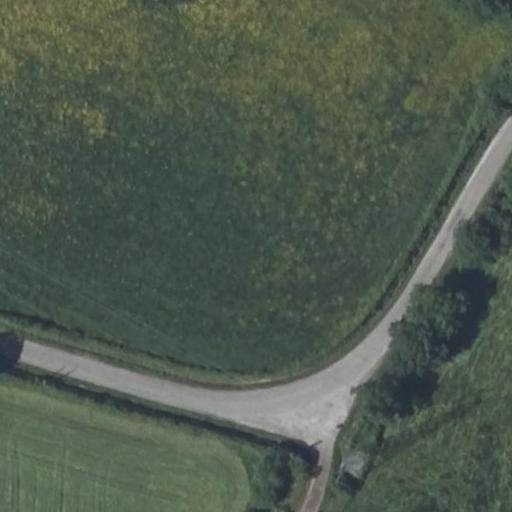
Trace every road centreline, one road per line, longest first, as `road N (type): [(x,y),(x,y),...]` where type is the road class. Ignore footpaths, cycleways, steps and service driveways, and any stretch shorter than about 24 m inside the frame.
road 1 (unclassified): [(319,400),(360,366),(433,267),(511,133)]
road 2 (unclassified): [(0,346),(214,409),(319,400)]
